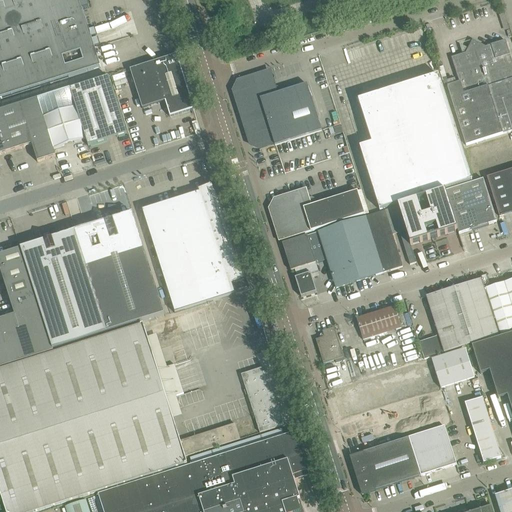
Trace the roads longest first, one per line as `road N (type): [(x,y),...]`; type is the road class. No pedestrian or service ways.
road 1 (unclassified): [(208,78),(470,0)]
road 2 (unclassified): [(0,209),(227,135)]
road 3 (unclassified): [(284,319),(511,249)]
road 4 (tertiary): [(243,186),(284,319)]
road 5 (unclassified): [(385,511),(511,472)]
